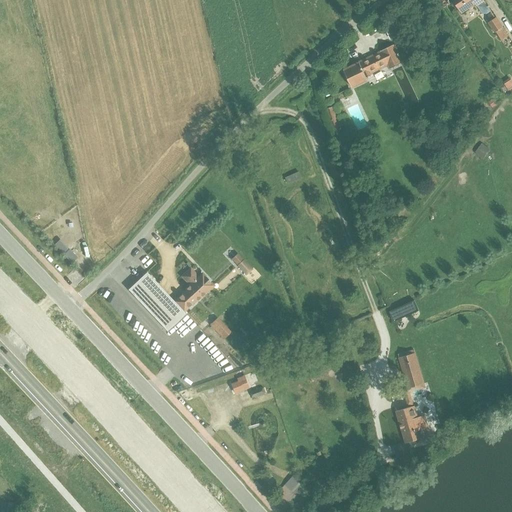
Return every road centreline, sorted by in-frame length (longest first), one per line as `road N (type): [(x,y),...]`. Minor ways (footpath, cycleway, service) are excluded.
road 1 (unclassified): [(71,306),(253,112),(383,0)]
road 2 (motorway): [(200,511),(0,294)]
road 3 (unclassified): [(258,511),(71,306)]
road 4 (motorway): [(0,351),(149,511)]
road 5 (unclassified): [(81,511),(0,419)]
